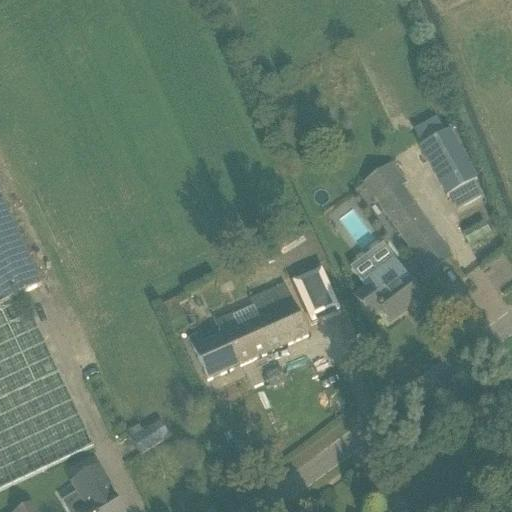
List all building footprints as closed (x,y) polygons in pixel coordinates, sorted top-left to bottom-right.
[(426,164),(444,197),(473,181),(448,134),(422,148),(429,162),(426,164)] [(377,199),(375,201),(428,276),(452,260),(387,168),(365,183),(377,199)] [(0,492),(94,448),(22,296),(41,287),(0,198),(0,492)] [(380,312),(389,324),(421,300),(392,260),(360,283),(365,289),(354,297),(370,319),(380,312)] [(341,314),(322,270),(291,283),(311,327),(341,314)] [(187,339),(207,383),(308,338),(285,286),(249,302),(252,308),(232,317),(231,315),(216,321),(223,336),(202,346),(197,335),(187,339)] [(159,307),(171,333),(176,331),(176,332),(186,328),(184,323),(184,321),(178,307),(190,301),(187,294),(159,307)] [(132,441),(142,456),(169,438),(160,423),(132,441)] [(83,511),(121,511),(106,488),(108,487),(98,470),(72,486),(86,510),(83,511)]
